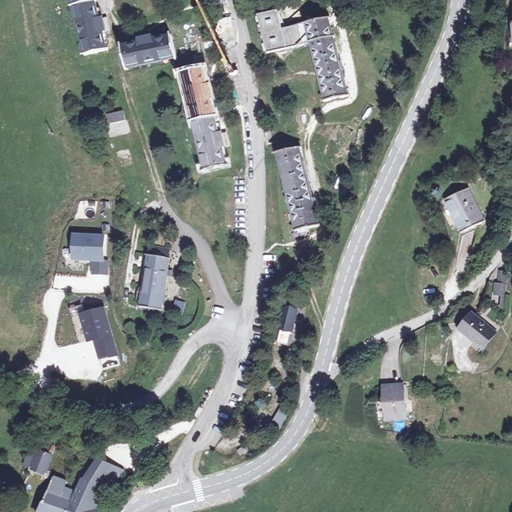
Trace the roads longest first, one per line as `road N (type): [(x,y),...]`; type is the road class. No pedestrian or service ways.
road 1 (secondary): [(320,381),(357,242),(454,29),(459,0)]
road 2 (residential): [(247,328),(258,159),(228,0)]
road 3 (residential): [(227,317),(189,347),(163,389),(143,403),(57,394),(0,373)]
road 4 (residential): [(511,236),(462,299),(386,335),(320,381)]
road 5 (secondary): [(320,381),(279,453),(241,476),(174,495)]
road 6 (residential): [(174,495),(181,462),(247,328)]
road 7 (residential): [(227,317),(197,239),(163,203)]
